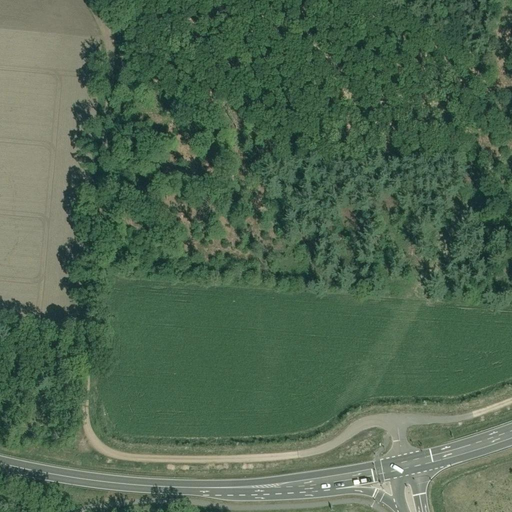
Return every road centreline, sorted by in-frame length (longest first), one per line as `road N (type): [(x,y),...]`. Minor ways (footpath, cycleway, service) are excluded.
road 1 (track): [(83,360),(86,430),(100,450),(125,457),(296,457),(368,421),(465,418),(511,402)]
road 2 (primary): [(0,463),(143,486),(284,485)]
road 3 (primary): [(284,485),(369,492),(400,511)]
road 4 (primary): [(284,485),(403,468)]
